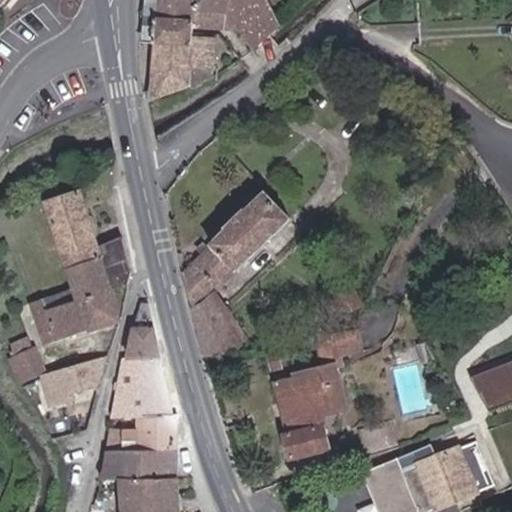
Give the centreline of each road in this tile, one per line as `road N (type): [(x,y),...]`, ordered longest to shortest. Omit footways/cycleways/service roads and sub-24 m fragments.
road 1 (primary): [(144,179),(177,328),(236,511)]
road 2 (residential): [(144,179),(357,0)]
road 3 (primary): [(117,32),(144,179)]
road 4 (residential): [(117,32),(66,53),(28,83),(6,118)]
